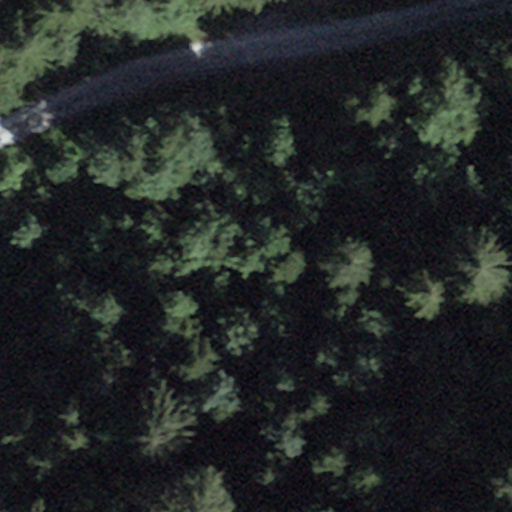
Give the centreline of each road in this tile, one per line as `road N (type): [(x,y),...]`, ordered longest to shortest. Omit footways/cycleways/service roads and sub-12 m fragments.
road 1 (track): [(511,0),(183,69)]
road 2 (track): [(183,69),(0,134)]
